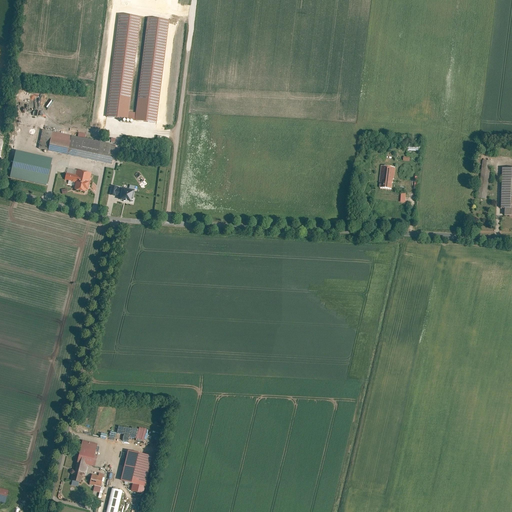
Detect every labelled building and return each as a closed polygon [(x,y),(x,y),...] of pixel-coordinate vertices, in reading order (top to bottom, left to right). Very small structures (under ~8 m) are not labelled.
[(142,17),(120,15),(107,117),(129,120),(142,17)] [(170,21),(148,18),(135,121),(157,124),(170,21)] [(105,132),(155,139),(157,124),(135,121),(129,120),(107,117),(105,132)] [(54,132),(43,130),(39,149),(50,151),(54,132)] [(72,136),(54,132),(50,151),(68,155),(72,136)] [(68,155),(112,164),(116,146),(72,136),(68,155)] [(11,178),(46,186),(53,159),(18,151),(11,178)] [(484,160),(479,198),(488,199),(493,161),(484,160)] [(376,164),(374,186),(389,187),(391,165),(376,164)] [(501,206),(501,214),(511,214),(511,166),(498,166),(498,206),(501,206)] [(74,190),(87,193),(92,174),(79,171),(78,176),(67,173),(66,180),(76,182),(74,190)] [(121,201),(132,203),(134,190),(123,187),(123,189),(116,188),(115,195),(122,196),(121,201)] [(138,427),(135,440),(143,442),(147,429),(138,427)] [(78,439),(68,481),(78,483),(83,464),(87,465),(93,443),(78,439)] [(127,449),(119,479),(140,484),(148,455),(127,449)] [(82,481),(95,485),(98,476),(86,471),(82,481)] [(116,511),(122,491),(111,489),(105,511),(116,511)]
